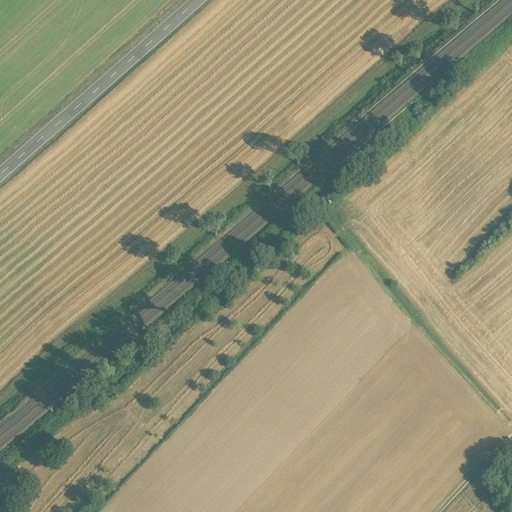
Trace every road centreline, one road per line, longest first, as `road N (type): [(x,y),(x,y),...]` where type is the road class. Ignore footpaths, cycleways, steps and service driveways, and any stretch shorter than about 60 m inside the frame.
road 1 (secondary): [(0,173),(196,0)]
road 2 (track): [(364,254),(511,422)]
